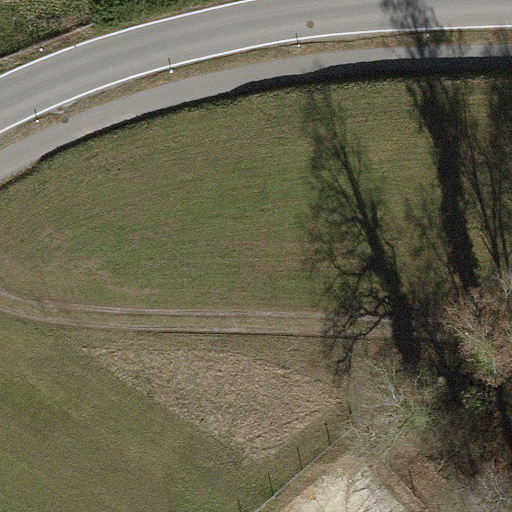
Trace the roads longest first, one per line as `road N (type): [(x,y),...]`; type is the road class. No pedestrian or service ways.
road 1 (tertiary): [(0,117),(91,78),(262,33),(511,16)]
road 2 (track): [(0,308),(79,326),(511,330)]
